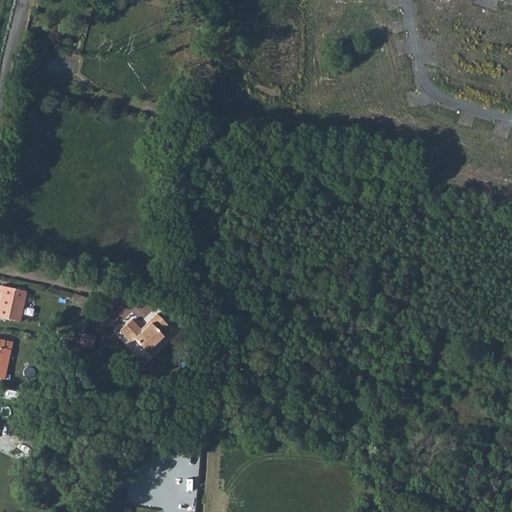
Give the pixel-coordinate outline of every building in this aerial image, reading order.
[(0,296),(0,317),(19,322),(25,292),(0,286),(0,294),(1,294),(0,296)] [(86,308),(88,299),(75,296),(73,305),(86,308)] [(140,328),(131,320),(120,331),(130,342),(134,340),(146,352),(171,329),(156,314),(145,324),(147,327),(142,331),(140,328)] [(95,335),(81,332),(79,346),(92,348),(95,335)] [(0,379),(4,381),(10,350),(3,349),(5,341),(0,340),(0,379)]
